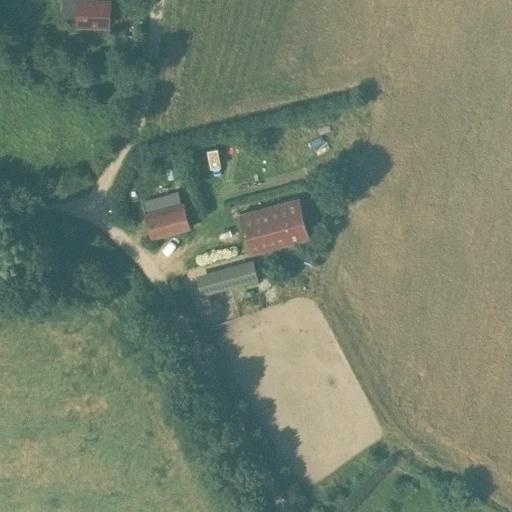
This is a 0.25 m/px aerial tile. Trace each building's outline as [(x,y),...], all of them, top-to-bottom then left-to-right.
[(69,16),(69,0),(58,0),(58,16),(69,16)] [(110,0),(78,0),(78,23),(109,24),(110,16),(124,16),(125,3),(110,2),(110,0)] [(310,237),(298,197),(239,213),(251,254),(310,237)] [(192,228),(184,200),(143,212),(151,238),(192,228)] [(258,279),(254,265),(199,281),(203,294),(258,279)]
